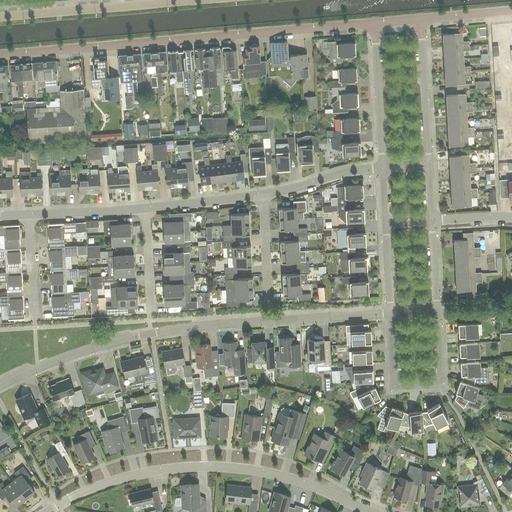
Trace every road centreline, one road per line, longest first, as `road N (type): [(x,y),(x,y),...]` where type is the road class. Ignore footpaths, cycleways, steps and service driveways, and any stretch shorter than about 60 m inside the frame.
road 1 (residential): [(389,314),(151,333),(96,346),(0,388)]
road 2 (residential): [(0,52),(374,23)]
road 3 (residential): [(49,511),(140,475),(216,467),(291,480),(367,511)]
road 4 (residential): [(187,0),(0,16)]
road 5 (residential): [(389,314),(393,384),(439,382),(436,311)]
road 6 (residential): [(428,164),(422,19)]
road 7 (residential): [(374,23),(381,167)]
road 8 (residential): [(381,167),(262,199)]
